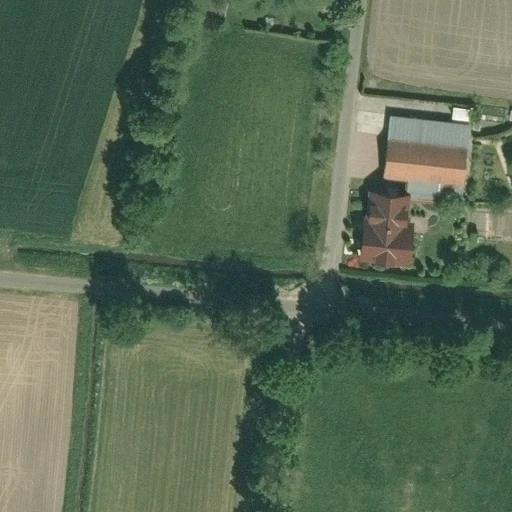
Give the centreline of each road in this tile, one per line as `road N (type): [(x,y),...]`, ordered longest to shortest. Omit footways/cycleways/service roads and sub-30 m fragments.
road 1 (residential): [(0,281),(317,314)]
road 2 (residential): [(317,314),(352,0)]
road 3 (track): [(295,311),(274,511)]
road 4 (residential): [(317,314),(511,327)]
